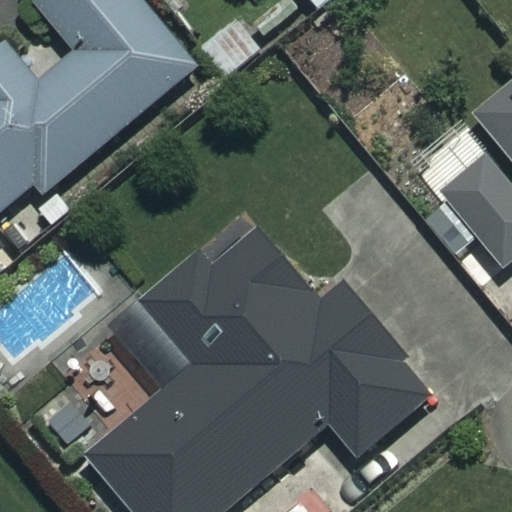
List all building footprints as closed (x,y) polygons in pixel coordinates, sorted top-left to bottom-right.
[(199,72),(140,0),(48,0),(40,7),(81,58),(43,89),(10,49),(0,57),(0,220),(40,187),(47,196),(199,72)] [(340,0),(305,0),(320,17),(340,0)] [(265,58),(243,26),(205,52),(226,84),(265,58)] [(511,93),(477,122),(511,166),(511,93)] [(511,270),(511,192),(490,166),(447,201),(507,275),(511,270)] [(320,313),(252,229),(87,362),(138,425),(89,464),(128,511),(237,511),(334,434),(360,466),(437,403),(346,292),(320,313)] [(0,274),(10,266),(0,253),(0,274)] [(325,511),(310,494),(289,511),(325,511)]
